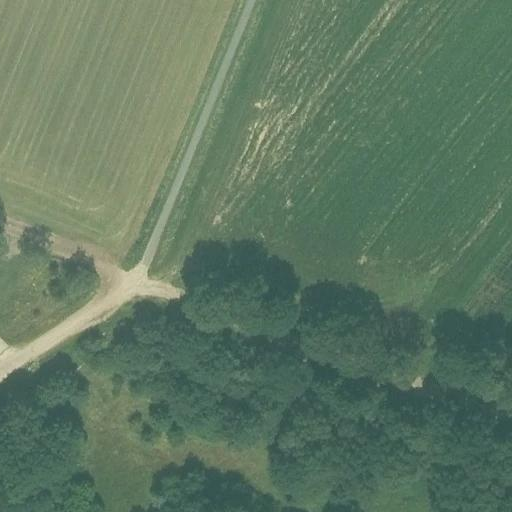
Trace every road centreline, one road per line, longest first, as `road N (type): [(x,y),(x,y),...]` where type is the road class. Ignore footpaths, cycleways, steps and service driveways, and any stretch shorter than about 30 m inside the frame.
road 1 (track): [(133,280),(511,418)]
road 2 (track): [(0,372),(133,280)]
road 3 (track): [(0,226),(133,280)]
